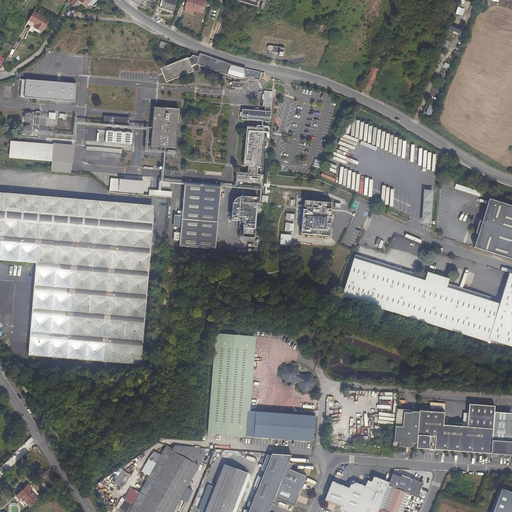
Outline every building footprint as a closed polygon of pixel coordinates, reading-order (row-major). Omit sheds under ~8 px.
[(165,0),(162,8),(172,12),(176,1),(174,0),(165,0)] [(186,0),(186,5),(184,12),(193,15),(194,11),(201,13),(205,2),(199,0),(186,0)] [(158,18),(161,10),(162,8),(159,6),(156,5),(152,15),(158,18)] [(455,14),(462,16),(464,9),(457,7),(455,14)] [(42,31),(43,31),(48,22),(32,13),(30,17),(27,22),(34,27),(32,30),(40,34),(42,31)] [(458,33),(461,26),(450,22),(448,30),(458,33)] [(209,40),(212,29),(204,27),(201,37),(209,40)] [(7,37),(9,32),(2,29),(0,31),(0,33),(6,37),(7,37)] [(6,42),(2,46),(10,51),(13,46),(6,42)] [(280,48),(269,45),(267,47),(266,51),(279,54),(278,56),(282,57),(283,53),(284,48),(280,48)] [(389,53),(384,51),(380,48),(377,54),(387,58),(389,53)] [(187,57),(160,68),(166,82),(193,71),(191,66),(195,65),(228,76),(244,80),(244,77),(248,78),(248,76),(253,77),(253,79),(259,80),(261,72),(246,69),(230,64),(199,54),(198,57),(193,55),(192,56),(191,56),(191,57),(191,58),(188,59),(187,57)] [(362,88),(368,91),(378,70),(372,66),(362,88)] [(24,98),(74,102),(76,84),(60,82),(45,81),(26,79),(26,80),(24,98)] [(272,92),(263,91),(263,107),(272,107),(272,92)] [(425,111),(430,114),(435,105),(429,102),(425,111)] [(175,148),(179,109),(169,108),(164,108),(154,107),(151,146),(175,148)] [(242,109),(241,119),(270,122),(271,112),(264,111),(258,111),(254,110),(242,109)] [(24,122),(25,123),(27,123),(29,123),(31,123),(32,121),(33,120),(33,118),(33,116),(32,115),(31,114),(29,113),(27,113),(26,113),(24,114),(23,115),(22,117),(22,119),(23,120),(24,122)] [(93,115),(86,115),(84,130),(92,131),(93,115)] [(104,116),(93,115),(92,131),(103,132),(104,116)] [(103,132),(128,134),(129,118),(104,116),(103,132)] [(22,134),(23,135),(25,135),(27,135),(28,135),(30,134),(31,132),(31,131),(31,129),(30,127),(29,126),(28,125),(26,125),(24,125),(23,126),(22,127),(21,129),(21,131),(21,132),(22,134)] [(263,128),(246,127),(243,166),(248,166),(247,173),(236,172),(235,181),(259,183),(259,177),(260,174),(257,174),(257,167),(260,167),(263,128)] [(104,151),(130,153),(131,141),(105,139),(104,151)] [(10,157),(51,161),(52,145),(11,141),(11,149),(10,157)] [(120,179),(111,178),(109,192),(119,193),(120,179)] [(220,187),(184,184),(182,216),(175,215),(174,227),(181,227),(180,233),(174,232),(173,240),(180,241),(179,246),(215,249),(220,187)] [(421,223),(430,223),(431,190),(422,189),(421,223)] [(233,203),(232,203),(230,220),(231,220),(236,220),(239,221),(238,228),(242,228),(242,236),(254,237),(257,205),(256,205),(256,203),(257,203),(257,198),(252,197),(250,197),(240,196),(240,197),(239,197),(238,197),(237,198),(236,198),(236,199),(235,199),(235,200),(234,200),(234,201),(233,202),(233,203)] [(317,235),(329,236),(331,212),(328,212),(329,206),(331,206),(331,203),(318,201),(311,201),(305,200),(305,205),(304,207),(306,207),(306,210),(303,209),(301,234),(313,235),(317,235)] [(475,233),(478,234),(474,248),(511,259),(511,206),(489,200),(482,222),(479,221),(475,233)] [(28,355),(141,365),(153,215),(0,201),(0,260),(36,263),(28,355)] [(291,235),(279,234),(278,244),(290,245),(291,235)] [(511,274),(509,273),(499,304),(446,288),(449,279),(427,272),(424,281),(353,259),(342,297),(487,343),(488,340),(511,347),(511,274)] [(216,434),(244,437),(246,411),(252,337),(215,334),(208,434),(208,438),(215,439),(216,434)] [(286,367),(281,374),(286,382),(296,382),(298,383),(303,391),(311,390),(315,383),(311,375),(302,376),(300,375),(294,367),(286,367)] [(443,425),(444,413),(419,411),(419,413),(416,449),(491,455),(494,412),(494,407),(468,405),(466,427),(443,425)] [(411,413),(405,412),(405,411),(405,410),(396,409),(393,447),(416,449),(419,413),(411,412),(411,413)] [(314,416),(246,411),(244,437),(313,442),(314,416)] [(511,415),(504,415),(504,413),(494,412),(491,455),(506,456),(507,454),(511,454),(511,415)] [(173,511),(205,455),(202,448),(175,446),(173,449),(172,451),(165,447),(161,456),(156,463),(139,494),(137,498),(133,505),(128,511),(173,511)] [(156,463),(161,456),(153,452),(149,459),(156,463)] [(272,454),(248,511),(255,511),(275,461),(284,455),(272,454)] [(293,464),(289,462),(292,455),(284,455),(275,461),(255,511),(268,511),(272,504),(276,506),(279,500),(294,506),(306,477),(291,470),(293,464)] [(119,511),(120,511),(126,511),(131,504),(130,504),(129,503),(135,491),(139,494),(156,463),(149,459),(124,504),(120,510),(119,511)] [(232,511),(247,474),(224,464),(204,511),(232,511)] [(50,488),(57,480),(49,469),(40,474),(50,488)] [(131,476),(123,470),(114,483),(122,489),(131,476)] [(377,511),(379,509),(388,486),(389,483),(374,477),(372,482),(368,481),(365,487),(356,483),(350,485),(349,488),(332,481),(324,500),(342,507),(343,511),(377,511)] [(409,494),(417,497),(422,486),(400,477),(399,480),(392,477),(389,483),(388,486),(392,487),(409,494)] [(28,486),(27,486),(16,497),(22,503),(24,501),(30,508),(38,499),(30,490),(30,489),(31,489),(31,488),(30,487),(30,486),(29,486),(28,486)] [(402,511),(409,494),(392,487),(383,510),(387,511),(402,511)] [(511,511),(511,492),(503,489),(494,511),(511,511)]
